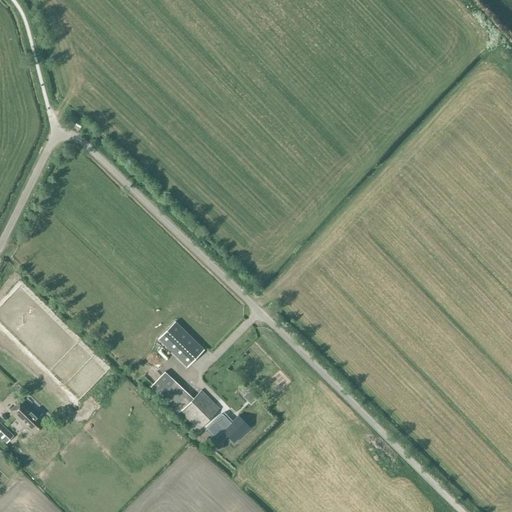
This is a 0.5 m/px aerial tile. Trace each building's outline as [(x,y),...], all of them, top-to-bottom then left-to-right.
[(203,322),(206,313),(201,311),(197,320),(203,322)] [(174,321),(158,339),(186,367),(203,349),(174,321)] [(164,372),(150,387),(180,416),(182,414),(199,430),(219,408),(200,391),(193,399),(164,372)] [(27,429),(27,428),(34,434),(44,423),(38,418),(39,416),(20,399),(9,412),(27,429)] [(222,431),(233,443),(250,428),(239,416),(231,423),(226,417),(215,427),(221,433),(222,431)] [(13,436),(5,428),(0,423),(0,438),(6,444),(13,436)]
